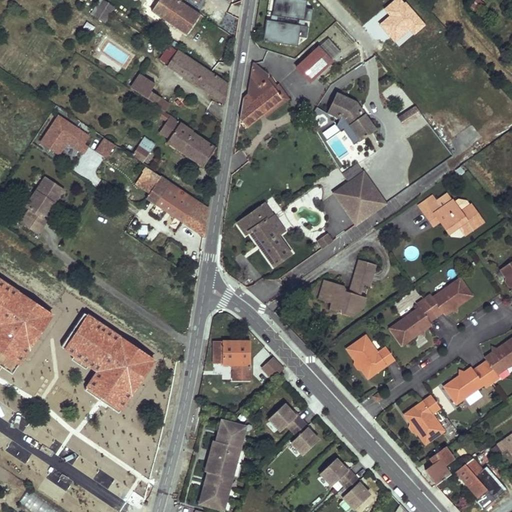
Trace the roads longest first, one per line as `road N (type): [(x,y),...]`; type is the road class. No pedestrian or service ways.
road 1 (residential): [(204,289),(255,321),(430,511)]
road 2 (tertiary): [(249,0),(204,289)]
road 3 (tertiary): [(204,289),(157,511)]
road 4 (unknown): [(362,419),(511,312)]
road 5 (unknown): [(367,44),(391,172)]
road 6 (unknown): [(174,449),(61,389)]
